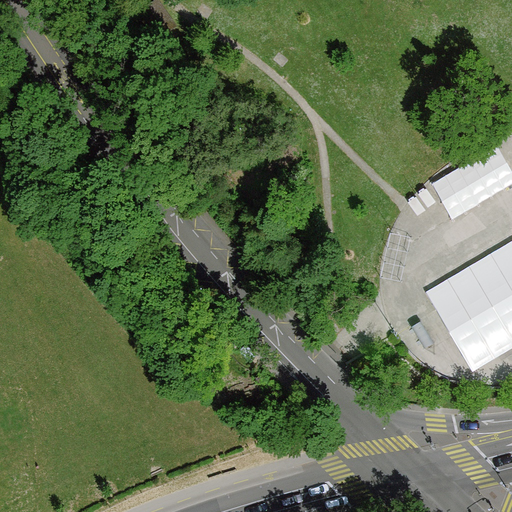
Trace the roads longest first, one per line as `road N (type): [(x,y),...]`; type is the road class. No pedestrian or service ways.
road 1 (tertiary): [(347,405),(172,215),(35,25)]
road 2 (tertiary): [(511,421),(441,423),(347,405)]
